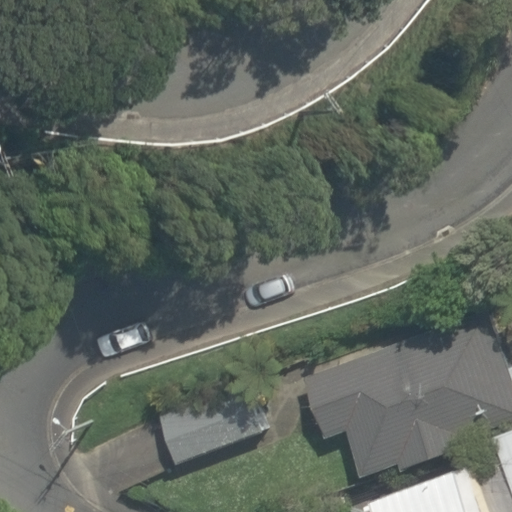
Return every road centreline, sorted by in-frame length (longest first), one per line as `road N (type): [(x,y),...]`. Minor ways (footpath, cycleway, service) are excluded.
road 1 (residential): [(511,134),(461,188),(64,341),(26,374),(19,414),(17,448),(50,511)]
road 2 (residential): [(0,53),(214,61),(289,33),(334,0)]
